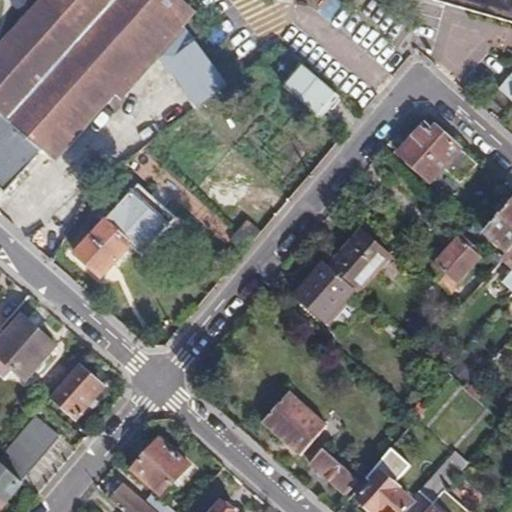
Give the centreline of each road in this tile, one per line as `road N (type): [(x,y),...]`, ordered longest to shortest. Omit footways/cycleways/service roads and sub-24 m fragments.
road 1 (residential): [(511,154),(439,88),(406,90),(159,387)]
road 2 (residential): [(0,249),(159,387)]
road 3 (residential): [(159,387),(297,511)]
road 4 (residential): [(159,387),(51,511)]
